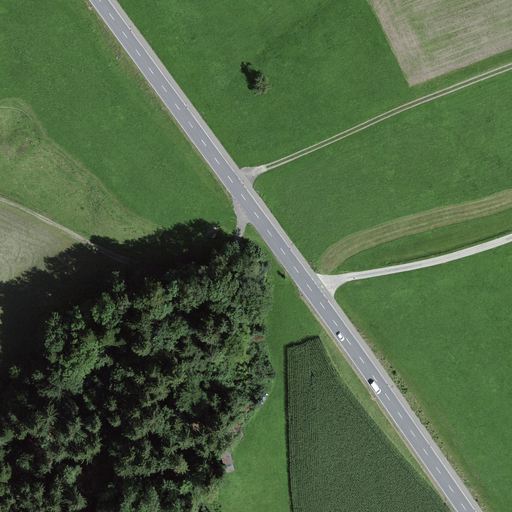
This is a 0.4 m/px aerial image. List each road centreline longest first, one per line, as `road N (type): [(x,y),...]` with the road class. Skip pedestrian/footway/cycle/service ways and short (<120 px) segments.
road 1 (secondary): [(466,511),(100,0)]
road 2 (track): [(0,199),(116,256),(199,280),(226,269),(248,204)]
road 3 (track): [(511,69),(234,184)]
road 4 (track): [(511,238),(335,280),(313,293)]
